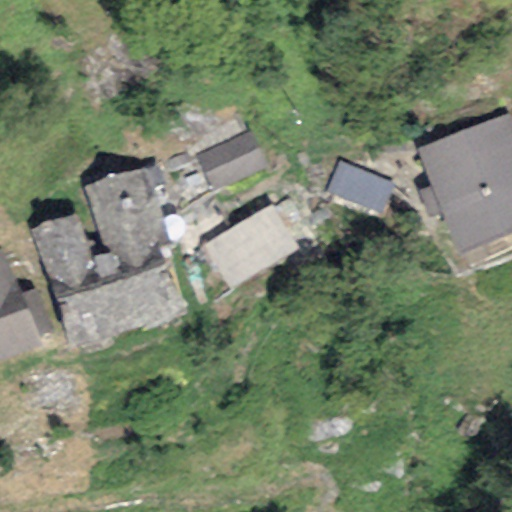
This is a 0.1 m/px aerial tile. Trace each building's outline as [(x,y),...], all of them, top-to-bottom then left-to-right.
[(511,233),(511,124),(508,114),(416,151),(430,186),(441,214),(457,255),(511,233)] [(249,132),(195,157),(211,192),(265,168),(249,132)] [(393,187),(338,163),(324,195),(380,218),(393,187)] [(83,186),(105,255),(89,260),(74,214),(31,228),(46,273),(70,349),(182,313),(161,246),(168,244),(144,167),(83,186)] [(441,214),(430,186),(417,191),(428,219),(441,214)] [(270,206),(202,246),(227,289),(296,249),(270,206)] [(0,360),(40,345),(36,337),(19,292),(1,248),(0,248),(0,360)] [(34,287),(19,292),(36,337),(51,331),(34,287)]
